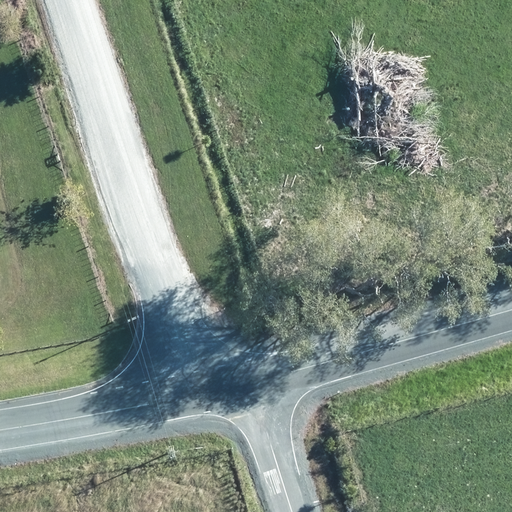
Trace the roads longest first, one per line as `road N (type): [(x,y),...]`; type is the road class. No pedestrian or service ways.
road 1 (residential): [(69,0),(180,365),(221,392)]
road 2 (tertiary): [(511,310),(221,392)]
road 3 (tertiary): [(221,392),(0,430)]
road 4 (unclassified): [(292,511),(259,410),(221,392)]
